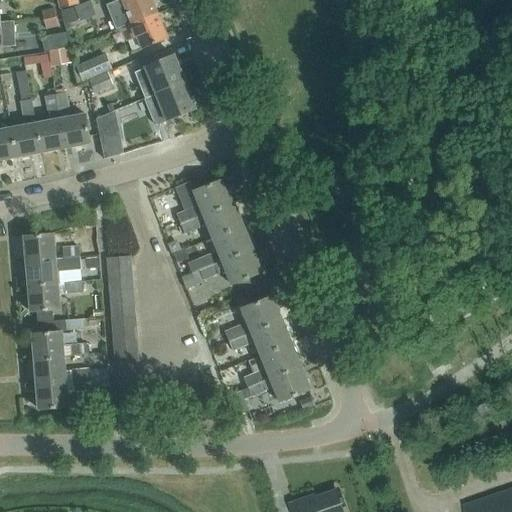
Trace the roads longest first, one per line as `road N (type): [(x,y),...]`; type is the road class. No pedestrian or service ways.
road 1 (unclassified): [(350,418),(325,435),(258,444),(0,445)]
road 2 (unclassified): [(350,418),(349,396),(242,132)]
road 3 (residential): [(121,171),(157,273),(146,284),(153,372)]
road 4 (unclassified): [(350,418),(377,422),(415,406),(511,341)]
road 5 (unclassified): [(242,132),(188,0)]
road 6 (residential): [(121,171),(242,132)]
road 7 (residential): [(0,202),(121,171)]
